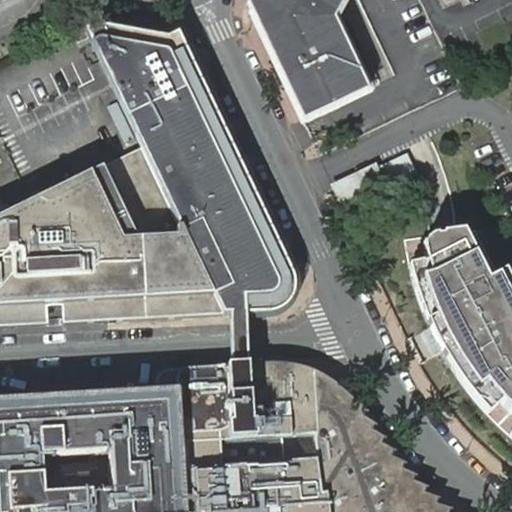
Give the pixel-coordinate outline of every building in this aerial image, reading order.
[(284,61),(257,6),(271,0),(270,0),(254,0),(248,3),(276,65),(277,65),(284,61)] [(303,121),(368,90),(334,18),(344,0),(270,0),(271,0),(257,6),(284,61),(277,65),(276,65),(303,121)] [(83,1),(76,5),(79,12),(86,8),(83,1)] [(55,4),(38,13),(41,20),(58,10),(55,4)] [(231,316),(247,316),(261,315),(271,305),(279,292),(282,283),(284,266),(283,259),(280,251),(239,161),(175,29),(164,34),(102,27),(99,19),(85,26),(85,27),(91,37),(143,148),(165,195),(206,280),(224,317),(231,316)] [(85,27),(74,32),(79,43),(91,37),(85,27)] [(143,148),(91,174),(161,320),(192,319),(224,317),(206,280),(165,195),(143,148)] [(406,158),(331,181),(338,205),(414,181),(406,158)] [(91,174),(38,200),(99,324),(161,320),(91,174)] [(0,218),(0,330),(46,327),(46,311),(60,310),(61,326),(99,324),(38,200),(0,218)] [(455,226),(399,235),(400,243),(401,251),(403,263),(406,276),(413,296),(437,347),(448,364),(468,394),(492,422),(508,437),(511,439),(511,341),(506,330),(511,327),(511,313),(490,270),(479,275),(455,226)] [(248,365),(247,316),(231,316),(230,366),(248,365)] [(179,436),(181,471),(222,468),(294,464),(318,461),(315,445),(310,420),(309,413),(305,391),(299,387),(279,372),(269,364),(248,365),(230,366),(227,366),(228,378),(228,388),(230,420),(230,432),(219,433),(179,436)] [(327,511),(388,511),(372,419),(367,413),(326,379),(312,372),(291,366),(278,364),(269,364),(279,372),(299,387),(305,391),(309,413),(310,420),(315,445),(318,461),(327,511)] [(175,392),(179,436),(219,433),(230,432),(230,420),(228,388),(228,378),(227,366),(215,367),(185,369),(181,372),(177,377),(178,391),(175,392)] [(185,511),(181,471),(179,436),(175,392),(155,392),(0,401),(0,511),(185,511)] [(327,511),(318,461),(294,464),(222,468),(181,471),(185,511),(327,511)]
